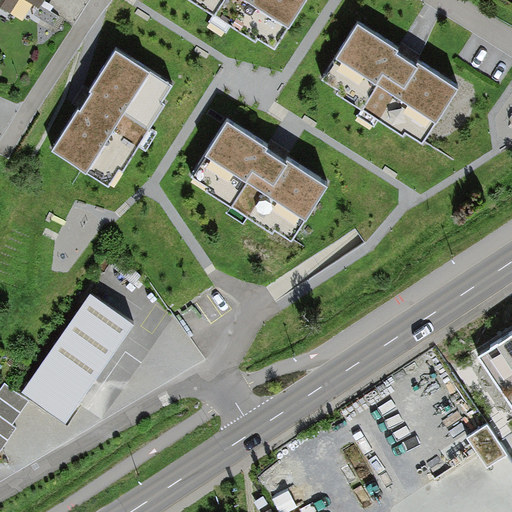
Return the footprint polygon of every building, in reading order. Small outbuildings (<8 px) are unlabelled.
[(35,0),(40,3),(41,0),(0,0),(0,3),(11,11),(17,0),(35,0)] [(276,47),(304,0),(190,0),(256,40),(258,36),(276,47)] [(423,141),(459,81),(418,56),(416,59),(397,47),(398,45),(356,19),(321,77),(338,88),(335,92),(404,133),(406,130),(423,141)] [(174,83),(116,45),(89,86),(92,88),(80,106),(77,105),(51,146),(108,183),(119,166),(123,169),(167,102),(163,100),(174,83)] [(292,236),(329,177),(287,151),(285,154),(266,142),(268,140),(226,114),(190,173),(208,183),(205,188),(273,229),(275,225),(292,236)] [(91,286),(23,385),(66,414),(134,315),(91,286)] [(511,328),(489,344),(511,378),(511,328)] [(29,397),(5,381),(0,388),(0,450),(17,425),(12,422),(29,397)] [(483,462),(510,448),(491,410),(464,424),(483,462)]
